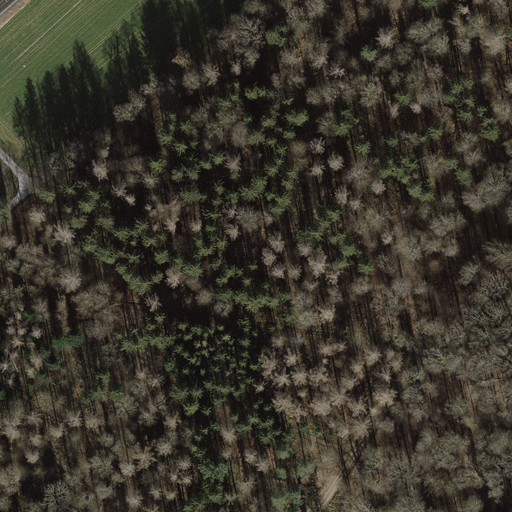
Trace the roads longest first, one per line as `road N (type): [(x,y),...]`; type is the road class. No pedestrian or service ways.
road 1 (track): [(262,0),(22,194)]
road 2 (track): [(511,295),(451,330),(406,377),(316,511)]
